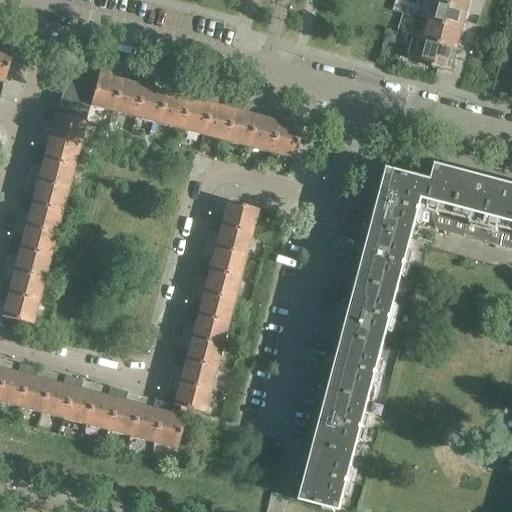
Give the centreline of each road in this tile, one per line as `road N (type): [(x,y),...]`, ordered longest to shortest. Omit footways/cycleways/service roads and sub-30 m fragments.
road 1 (residential): [(332,194),(224,169),(210,179),(157,372),(143,380),(0,342)]
road 2 (residential): [(356,92),(50,12)]
road 3 (residential): [(277,423),(332,194)]
road 4 (residential): [(511,131),(356,92)]
